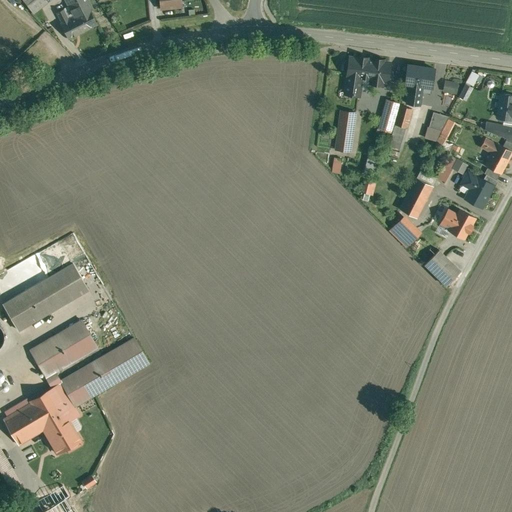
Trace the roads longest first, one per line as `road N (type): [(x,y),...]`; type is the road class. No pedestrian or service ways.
road 1 (secondary): [(511,61),(251,31)]
road 2 (secondary): [(233,32),(166,42),(0,102)]
